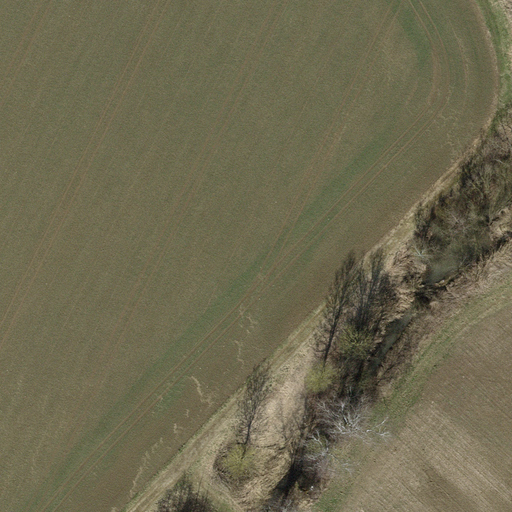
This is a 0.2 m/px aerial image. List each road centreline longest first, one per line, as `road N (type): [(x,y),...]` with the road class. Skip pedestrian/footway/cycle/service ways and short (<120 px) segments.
road 1 (track): [(136,511),(314,327),(511,159)]
road 2 (track): [(511,260),(456,301),(384,394),(313,511)]
